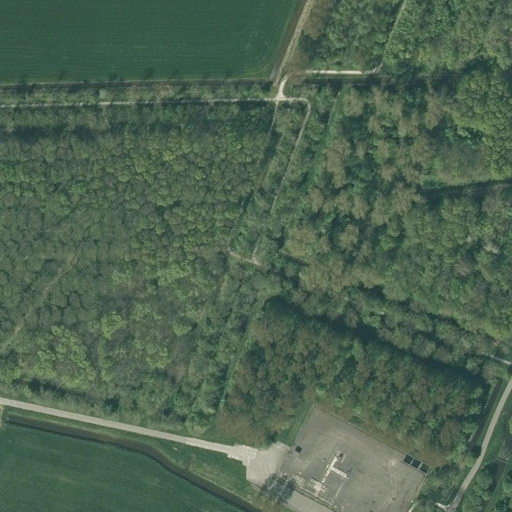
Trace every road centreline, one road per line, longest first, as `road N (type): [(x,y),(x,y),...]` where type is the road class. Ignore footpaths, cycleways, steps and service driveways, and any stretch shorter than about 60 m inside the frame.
road 1 (unknown): [(259,264),(183,439)]
road 2 (unclassified): [(511,381),(452,511)]
